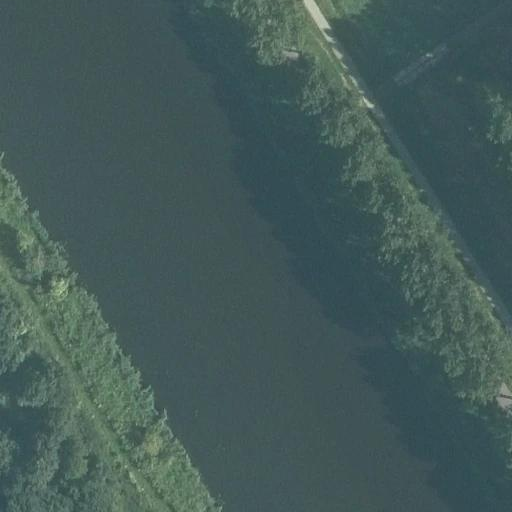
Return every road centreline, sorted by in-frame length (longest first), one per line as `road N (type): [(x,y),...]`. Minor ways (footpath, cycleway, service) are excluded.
road 1 (unclassified): [(511,421),(254,0)]
road 2 (track): [(0,259),(170,511)]
road 3 (track): [(511,4),(331,127)]
